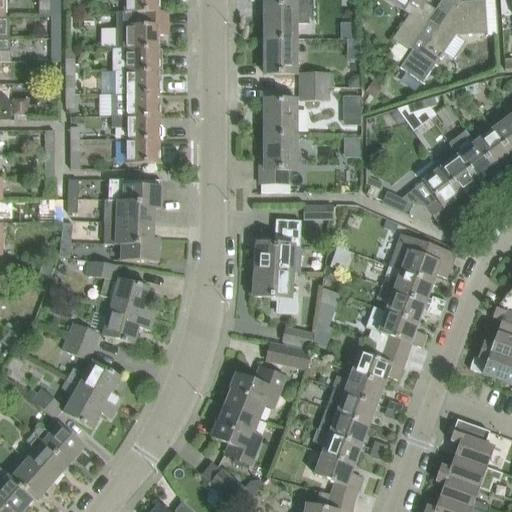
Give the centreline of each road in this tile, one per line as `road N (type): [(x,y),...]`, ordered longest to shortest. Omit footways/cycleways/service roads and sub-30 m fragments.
road 1 (unclassified): [(96,511),(173,409),(202,324),(213,253),(213,0)]
road 2 (residential): [(432,400),(477,283),(511,235)]
